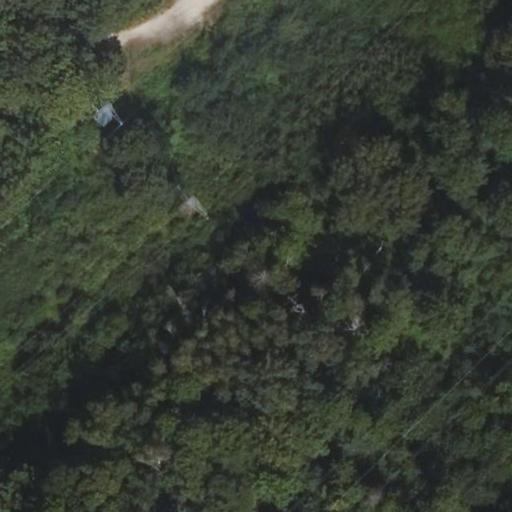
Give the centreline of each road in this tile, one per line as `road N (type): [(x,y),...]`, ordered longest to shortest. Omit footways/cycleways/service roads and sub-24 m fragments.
road 1 (track): [(171,32),(68,32),(0,17)]
road 2 (track): [(405,511),(511,415)]
